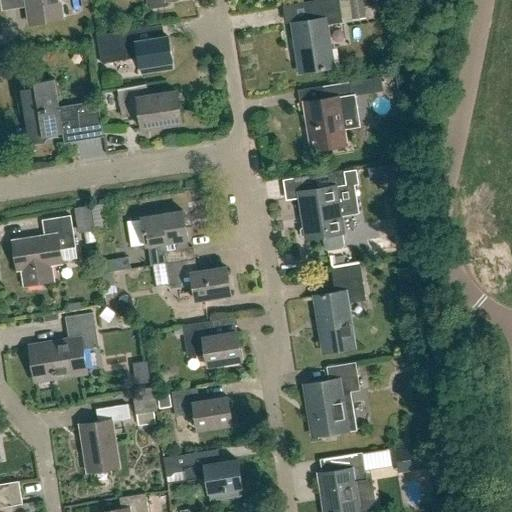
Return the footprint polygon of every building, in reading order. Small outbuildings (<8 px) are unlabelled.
[(26,0),(30,25),(62,19),(58,0),(26,0)] [(147,0),(148,3),(149,2),(150,9),(168,6),(166,0),(147,0)] [(299,73),(333,67),(326,25),(342,22),(338,0),(324,0),(306,3),(309,21),(291,24),(299,73)] [(117,33),(97,36),(101,62),(138,56),(140,68),(141,68),(141,74),(172,69),(171,63),(172,63),(168,37),(140,41),(138,30),(117,33)] [(59,107),(54,81),(54,79),(34,82),(34,87),(20,90),(29,143),(45,141),(44,136),(62,133),(60,121),(77,118),(80,141),(103,137),(97,101),(59,107)] [(323,100),(304,103),(311,150),(345,145),(342,128),(357,126),(352,96),(350,97),(348,83),(321,88),(323,100)] [(149,97),(147,85),(117,90),(121,113),(139,110),(143,130),(182,124),(177,92),(149,97)] [(305,239),(322,237),(324,249),(327,251),(341,249),(343,245),(341,234),(343,233),(340,216),(360,213),(355,185),(359,184),(357,169),(343,171),(310,177),(312,192),(298,194),(303,226),(300,230),(301,235),(305,239)] [(82,205),(83,231),(98,230),(97,204),(82,205)] [(165,264),(194,259),(191,239),(187,239),(183,211),(141,217),(142,219),(128,221),(132,247),(146,245),(146,246),(174,242),(175,249),(163,251),(165,264)] [(53,281),(51,265),(62,263),(60,250),(75,248),(70,216),(43,220),(45,236),(12,242),(17,270),(21,270),(24,286),(53,281)] [(194,259),(165,264),(169,289),(193,285),(195,301),(231,295),(226,268),(196,272),(194,259)] [(324,353),(354,348),(347,304),(366,301),(362,278),(338,282),(340,292),(314,296),(324,353)] [(54,379),(87,374),(83,350),(99,347),(93,313),(65,317),(68,340),(29,346),(35,378),(53,375),(54,379)] [(211,322),(183,326),(187,355),(205,352),(207,366),(241,360),(237,333),(213,337),(211,322)] [(313,436),(347,431),(355,429),(348,392),(360,390),(355,363),(326,368),(329,382),(305,386),(313,436)] [(199,402),(197,389),(172,393),(176,417),(195,414),(198,430),(232,425),(228,397),(199,402)] [(162,422),(160,393),(138,395),(141,424),(162,422)] [(87,472),(119,467),(112,421),(130,418),(128,405),(97,410),(99,422),(80,425),(87,472)] [(402,449),(395,450),(399,473),(428,468),(424,443),(402,446),(402,449)] [(212,464),(210,452),(164,459),(167,483),(205,477),(208,493),(209,500),(241,495),(240,488),(242,488),(238,460),(212,464)] [(341,471),(319,474),(325,511),(363,511),(376,510),(371,479),(366,480),(361,454),(339,457),(341,471)] [(0,507),(22,504),(19,482),(0,484),(0,507)] [(148,511),(146,494),(120,498),(122,509),(102,511),(148,511)]
